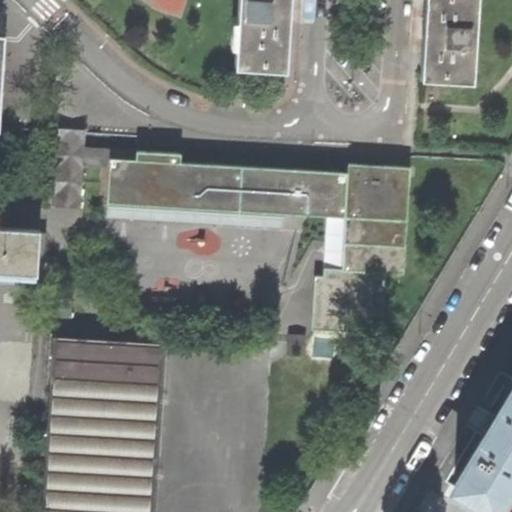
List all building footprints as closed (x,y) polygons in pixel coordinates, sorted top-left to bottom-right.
[(237,0),(234,62),(247,63),(286,65),(289,17),(290,0),(237,0)] [(424,0),(422,31),(420,74),(472,77),(475,0),(424,0)] [(85,127),(54,125),(49,207),(81,209),(84,163),(106,164),(107,157),(132,159),(133,149),(84,147),(85,127)] [(106,164),(104,202),(279,211),(323,213),(320,274),(311,274),(308,328),(362,331),(362,314),(379,315),(382,271),(400,272),(406,166),(345,162),(345,171),(334,171),(178,162),(179,152),(133,149),(132,159),(107,157),(106,164)] [(279,226),(279,211),(104,202),(103,216),(279,226)] [(0,272),(38,275),(41,231),(0,228),(0,272)] [(54,296),(54,315),(72,315),(73,297),(54,296)] [(55,335),(52,335),(42,511),(155,511),(165,342),(163,342),(160,344),(59,338),(55,335)] [(452,482),(490,505),(511,468),(511,382),(490,419),(452,482)] [(415,511),(470,511),(431,487),(415,511)]
